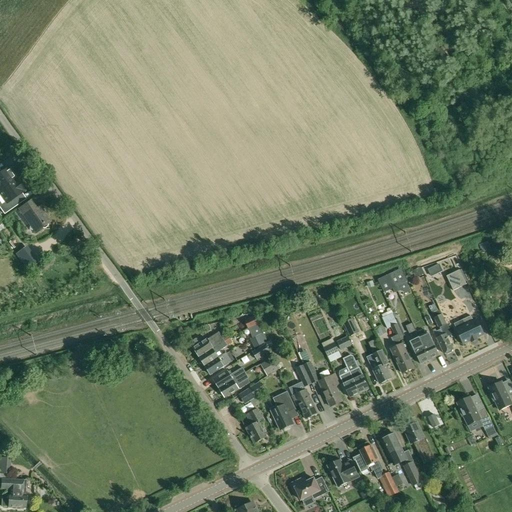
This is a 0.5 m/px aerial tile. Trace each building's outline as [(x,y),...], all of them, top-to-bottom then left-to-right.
[(0,182),(12,175),(2,161),(0,162),(0,182)] [(21,188),(12,175),(0,182),(0,211),(13,203),(8,197),(21,188)] [(41,206),(37,209),(31,201),(19,209),(35,233),(50,222),(42,210),(43,209),(41,206)] [(30,253),(25,247),(15,254),(20,261),(30,253)] [(500,253),(493,259),(499,266),(506,260),(500,253)] [(434,276),(446,273),(444,265),(432,269),(434,276)] [(423,275),(420,267),(413,270),(416,277),(423,275)] [(400,270),(391,274),(399,291),(401,291),(398,285),(406,282),(400,270)] [(466,285),(460,270),(447,276),(454,291),(466,285)] [(399,291),(391,274),(379,280),(384,292),(393,288),(395,293),(399,291)] [(317,298),(319,303),(330,299),(327,293),(317,298)] [(301,300),(305,310),(318,304),(314,295),(301,300)] [(390,307),(379,313),(385,325),(389,323),(395,336),(392,337),(395,343),(404,339),(403,337),(398,327),(399,327),(397,321),(396,322),(392,313),(393,313),(390,307)] [(440,310),(431,314),(438,328),(441,327),(442,329),(437,332),(436,330),(433,331),(444,353),(445,353),(447,354),(452,352),(452,350),(453,349),(447,336),(451,334),(440,310)] [(429,315),(425,317),(427,323),(428,325),(428,326),(433,324),(429,315)] [(471,316),(454,324),(457,329),(456,329),(463,344),(471,341),(471,342),(477,340),(476,338),(484,335),(476,320),(473,321),(471,316)] [(244,321),(248,329),(258,325),(254,317),(244,321)] [(359,332),(353,319),(344,323),(350,336),(359,332)] [(252,338),(253,338),(255,337),(261,334),(262,334),(258,325),(248,329),(252,338)] [(192,341),(192,344),(194,347),(193,348),(199,357),(229,338),(228,335),(222,338),(218,332),(207,340),(206,339),(201,342),(199,339),(196,338),(192,341)] [(420,338),(421,338),(431,359),(439,356),(428,333),(419,337),(420,338)] [(261,334),(255,337),(258,345),(259,346),(265,343),(261,334)] [(320,340),(324,348),(334,343),(330,335),(320,340)] [(336,342),(341,351),(352,345),(348,337),(336,342)] [(200,358),(198,359),(201,364),(203,363),(205,366),(223,354),(220,350),(227,346),(232,343),(229,338),(199,357),(200,358)] [(421,338),(420,338),(411,342),(421,364),(431,359),(421,338)] [(334,343),(324,348),(323,348),(328,357),(339,352),(335,343),(334,343)] [(391,349),(395,358),(402,373),(413,367),(406,353),(407,353),(402,343),(391,349)] [(252,352),(257,360),(269,353),(265,345),(252,352)] [(373,370),(380,384),(392,378),(385,365),(388,364),(382,351),(373,355),(379,367),(373,370)] [(205,366),(211,375),(232,361),(227,354),(225,356),(223,354),(205,366)] [(348,368),(349,372),(360,393),(369,389),(359,368),(358,368),(353,356),(351,356),(344,359),(348,368)] [(256,367),(263,379),(278,371),(270,358),(256,367)] [(311,362),(303,365),(312,384),(320,381),(311,362)] [(303,365),(295,369),(304,388),(312,384),(303,365)] [(227,371),(214,380),(219,389),(245,372),(243,368),(230,375),(227,371)] [(340,371),(339,374),(340,376),(350,398),(360,393),(349,372),(348,368),(340,371)] [(245,372),(219,389),(225,398),(239,390),(236,386),(249,378),(245,372)] [(319,382),(330,407),(342,402),(335,387),(340,385),(335,374),(319,382)] [(19,383),(21,393),(31,390),(29,380),(19,383)] [(239,395),(245,405),(266,391),(260,382),(239,395)] [(489,388),(492,395),(490,396),(493,402),(495,401),(499,410),(511,405),(511,406),(511,394),(508,396),(501,382),(489,388)] [(292,397),(296,406),(299,405),(305,419),(318,414),(306,390),(292,397)] [(271,412),(280,431),(294,424),(288,413),(296,410),(287,392),(273,399),(277,409),(271,412)] [(461,410),(459,411),(462,417),(463,416),(468,425),(471,431),(483,425),(485,430),(487,436),(495,432),(493,427),(484,408),(478,392),(471,396),(470,394),(463,395),(457,399),(457,403),(461,410)] [(246,429),(253,444),(267,437),(259,422),(263,420),(258,410),(246,416),(251,426),(246,429)] [(427,418),(432,428),(440,425),(435,414),(427,418)] [(402,427),(411,444),(414,443),(424,464),(434,459),(417,420),(409,420),(402,427)] [(387,432),(383,436),(390,454),(395,465),(404,461),(406,465),(413,462),(414,462),(408,451),(403,453),(401,448),(394,431),(387,432)] [(382,470),(383,469),(371,445),(366,448),(365,446),(362,448),(363,449),(360,450),(362,455),(354,459),(361,473),(368,470),(370,466),(371,465),(378,479),(382,477),(388,491),(396,488),(389,472),(384,475),(382,470)] [(1,458),(0,470),(0,479),(2,479),(1,489),(10,489),(9,495),(2,495),(1,506),(25,508),(26,481),(8,480),(8,475),(10,475),(10,459),(1,458)] [(437,461),(441,470),(448,468),(444,459),(437,461)] [(328,466),(338,487),(359,477),(351,461),(343,465),(340,460),(337,462),(336,460),(330,463),(331,465),(328,466)] [(403,466),(413,487),(422,482),(413,462),(406,465),(403,466)] [(293,483),(295,489),(294,490),(296,496),(298,495),(301,500),(312,495),(314,500),(329,492),(322,477),(315,481),(314,479),(306,482),(304,478),(293,483)] [(238,510),(238,511),(257,511),(253,503),(238,510)]
